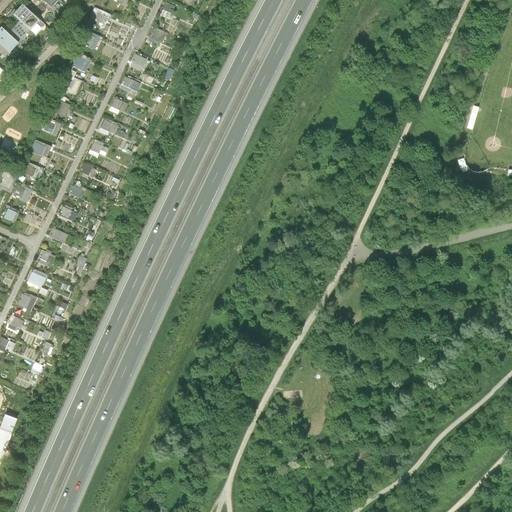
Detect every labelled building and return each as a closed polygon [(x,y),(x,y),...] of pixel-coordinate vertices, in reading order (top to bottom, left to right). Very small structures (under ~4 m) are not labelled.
[(165,1),(160,15),(169,18),(174,5),(165,1)] [(13,14),(20,20),(31,29),(40,19),(23,3),(13,14)] [(105,24),(108,15),(97,11),(93,20),(105,24)] [(19,42),(31,29),(20,20),(9,33),(19,42)] [(0,44),(10,53),(19,42),(9,33),(1,26),(0,27),(0,44)] [(147,41),(161,46),(166,32),(153,27),(147,41)] [(95,47),(100,35),(87,31),(83,43),(95,47)] [(0,52),(6,57),(10,53),(0,44),(0,52)] [(135,53),(129,66),(141,70),(146,58),(135,53)] [(77,54),(72,65),(86,71),(91,59),(77,54)] [(119,85),(135,92),(139,81),(124,75),(119,85)] [(114,97),(110,106),(118,109),(121,99),(114,97)] [(60,113),(65,115),(69,104),(63,102),(60,113)] [(104,117),(98,129),(108,134),(113,121),(104,117)] [(55,134),(59,125),(48,120),(43,129),(55,134)] [(88,152),(96,156),(103,142),(95,138),(88,152)] [(46,157),(51,146),(34,139),(30,150),(46,157)] [(79,171),(88,174),(92,166),(83,162),(79,171)] [(0,180),(0,187),(10,192),(17,177),(5,171),(0,180)] [(72,184),(68,193),(81,199),(85,190),(72,184)] [(20,200),(27,202),(31,188),(24,186),(20,200)] [(59,215),(73,220),(77,211),(62,205),(59,215)] [(12,220),(16,211),(8,207),(4,216),(12,220)] [(49,236),(63,242),(67,234),(53,227),(49,236)] [(36,261),(49,267),(55,255),(42,249),(36,261)] [(26,282),(40,288),(45,277),(31,270),(26,282)] [(16,304),(25,308),(31,297),(21,292),(16,304)] [(9,314),(7,323),(16,326),(19,317),(9,314)] [(0,347),(5,349),(8,339),(0,336),(0,347)] [(0,465),(11,436),(0,432),(0,465)]
